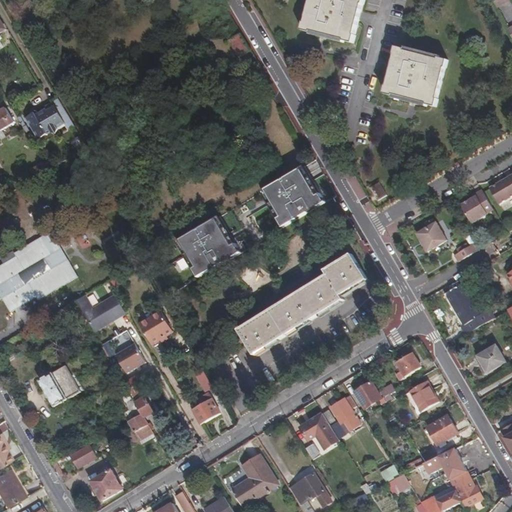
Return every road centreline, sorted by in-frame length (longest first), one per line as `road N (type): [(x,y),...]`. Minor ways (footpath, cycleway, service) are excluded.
road 1 (residential): [(422,321),(121,511)]
road 2 (residential): [(232,0),(367,228)]
road 3 (residential): [(422,321),(511,474)]
road 4 (residential): [(367,228),(511,144)]
road 5 (unknown): [(207,457),(125,321)]
road 6 (residential): [(68,511),(0,395)]
